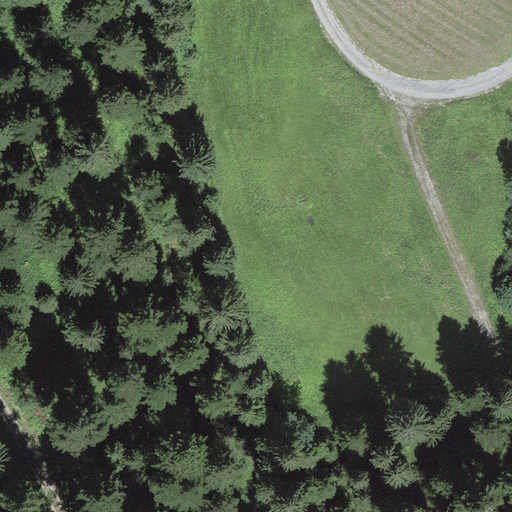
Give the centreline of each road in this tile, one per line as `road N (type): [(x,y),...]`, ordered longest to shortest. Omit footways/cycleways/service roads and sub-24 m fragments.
road 1 (track): [(409,88),(423,175),(494,342),(511,435)]
road 2 (track): [(511,68),(457,91),(390,82),(356,57),(320,0)]
